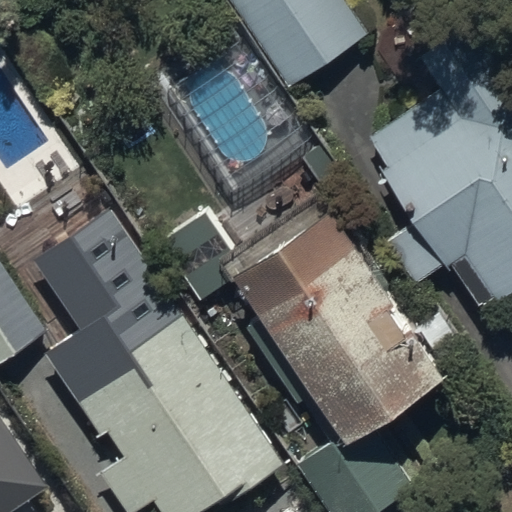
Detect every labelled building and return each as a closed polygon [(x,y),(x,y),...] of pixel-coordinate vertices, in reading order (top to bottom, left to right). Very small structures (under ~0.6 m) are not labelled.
[(235,0),(292,84),(371,32),(349,0),(235,0)] [(454,272),(475,258),(508,307),(511,303),(511,68),(501,52),(479,20),(423,57),(445,89),(387,128),(366,142),(420,222),(383,247),(417,297),(454,272)] [(246,277),(268,310),(247,324),(329,446),(300,466),(331,511),(395,511),(424,493),(384,435),(457,386),(341,214),(246,277)] [(0,365),(53,330),(0,251),(0,365)] [(108,472),(134,511),(141,511),(160,500),(167,511),(214,511),(292,460),(188,306),(155,328),(134,297),(50,353),(113,446),(120,442),(130,457),(108,472)] [(0,511),(13,511),(45,491),(0,424),(0,511)]
